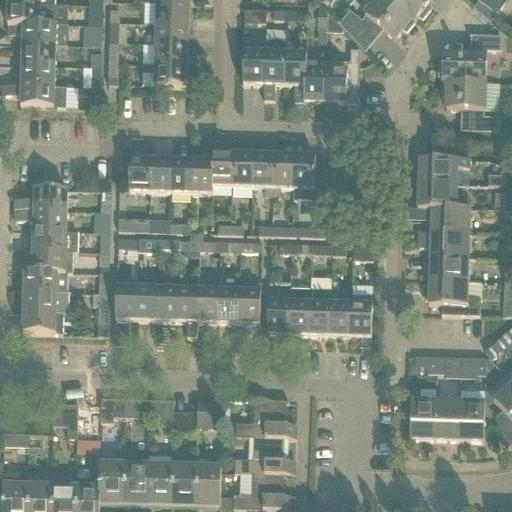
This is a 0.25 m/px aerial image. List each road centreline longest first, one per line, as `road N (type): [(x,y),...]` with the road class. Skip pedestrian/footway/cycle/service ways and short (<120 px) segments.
road 1 (residential): [(0,384),(389,387),(395,138)]
road 2 (residential): [(227,131),(127,130),(105,154),(0,153)]
road 3 (residential): [(395,138),(227,131)]
road 4 (residential): [(395,138),(400,89),(454,10)]
road 5 (residential): [(227,131),(230,0)]
